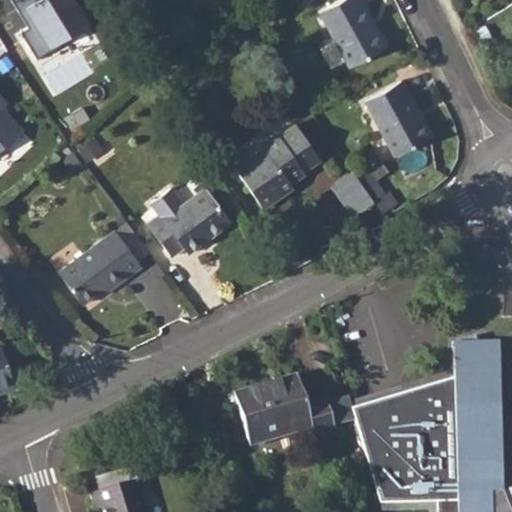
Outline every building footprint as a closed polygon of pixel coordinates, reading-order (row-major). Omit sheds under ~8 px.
[(16,0),(30,24),(23,28),(37,53),(91,22),(78,0),(16,0)] [(358,0),(341,0),(319,13),(349,68),(388,47),(374,20),(370,21),(358,0)] [(421,120),(414,107),(417,105),(403,80),(364,101),(395,157),(430,137),(421,120)] [(0,98),(0,151),(23,130),(1,107),(5,104),(0,98)] [(265,144),(234,164),(257,199),(277,186),(280,190),(291,183),(288,178),(302,169),(301,167),(319,155),(297,120),(279,131),(278,130),(262,140),(265,144)] [(81,139),(71,147),(84,164),(85,165),(94,157),(81,139)] [(84,164),(71,147),(61,155),(74,173),(84,164)] [(359,177),(337,191),(352,213),(374,199),(359,177)] [(160,216),(147,226),(170,257),(182,248),(187,253),(230,222),(205,189),(162,219),(160,216)] [(137,260),(114,230),(58,272),(82,304),(106,286),(109,289),(141,265),(137,260)] [(378,419),(356,425),(359,434),(379,504),(436,503),(436,510),(435,511),(510,511),(502,491),(502,490),(490,491),(489,433),(500,433),(500,410),(488,410),(488,397),(476,397),(476,373),(487,369),(487,346),(477,346),(474,335),(452,342),(453,371),(454,378),(373,402),(378,419)] [(0,387),(12,384),(0,349),(0,387)] [(295,375),(233,394),(248,445),(310,427),(312,433),(333,427),(325,401),(304,406),(295,375)] [(144,511),(136,481),(90,494),(94,508),(100,507),(101,511),(144,511)]
